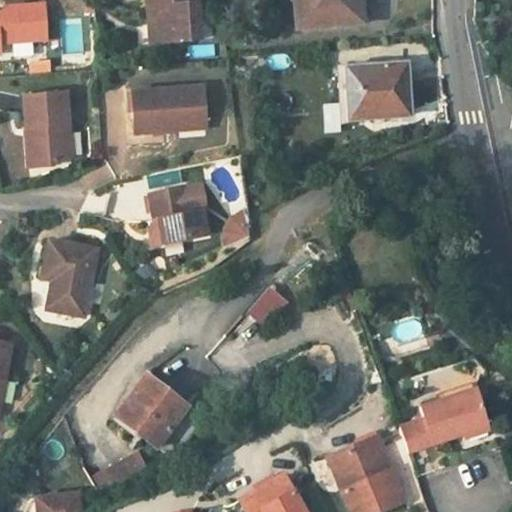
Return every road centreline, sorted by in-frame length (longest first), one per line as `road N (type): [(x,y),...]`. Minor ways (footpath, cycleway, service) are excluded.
road 1 (residential): [(278,230),(360,179),(472,141)]
road 2 (unclassified): [(472,141),(511,279)]
road 3 (unclassified): [(449,0),(472,141)]
